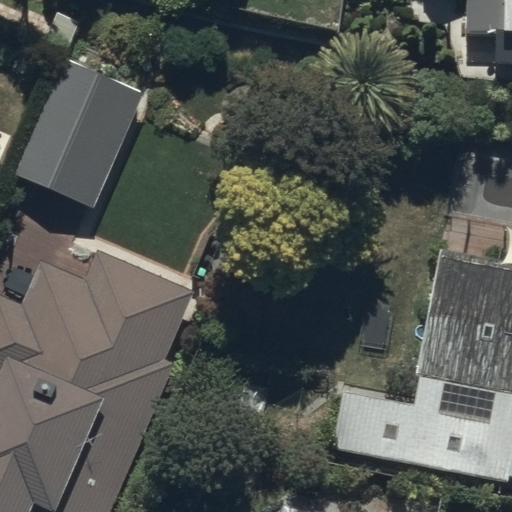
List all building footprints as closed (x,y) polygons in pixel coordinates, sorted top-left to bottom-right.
[(511,0),(463,0),(463,34),(489,34),(488,61),(511,61),(511,0)] [(95,207),(141,89),(60,58),(11,174),(95,207)] [(342,383),(329,442),(504,481),(505,475),(511,476),(511,256),(438,240),(415,373),(418,374),(412,399),(342,383)] [(0,511),(106,511),(198,290),(97,249),(85,278),(41,260),(23,303),(0,293),(0,511)] [(341,511),(283,500),(280,511),(341,511)]
